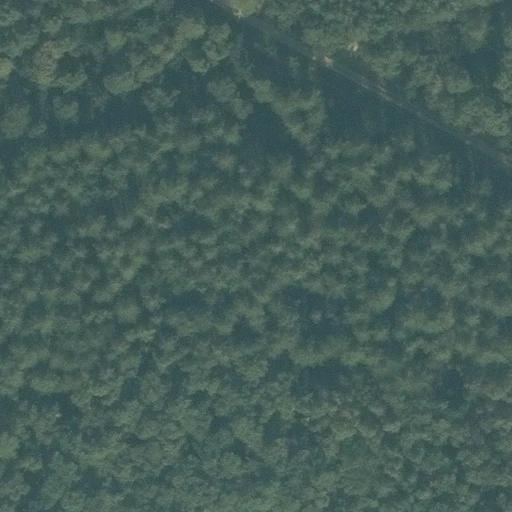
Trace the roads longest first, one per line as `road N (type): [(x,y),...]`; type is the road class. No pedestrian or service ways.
road 1 (track): [(207,0),(511,165)]
road 2 (track): [(290,68),(0,139)]
road 3 (track): [(290,68),(485,0)]
